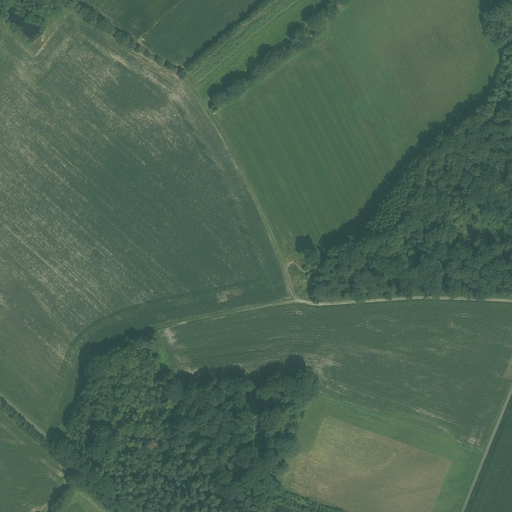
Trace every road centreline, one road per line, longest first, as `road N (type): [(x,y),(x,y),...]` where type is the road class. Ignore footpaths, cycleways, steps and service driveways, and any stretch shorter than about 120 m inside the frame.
road 1 (unclassified): [(127,511),(0,397)]
road 2 (track): [(465,511),(511,397)]
